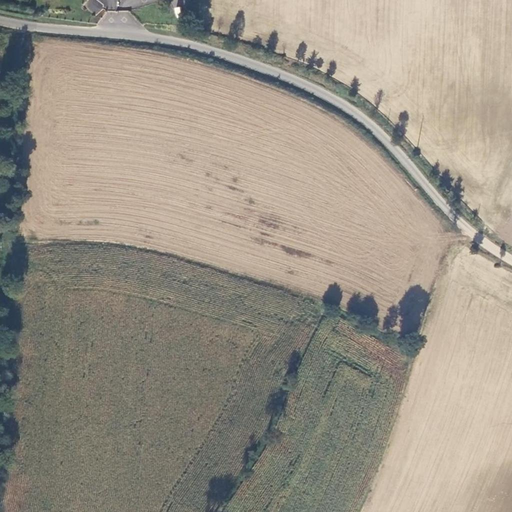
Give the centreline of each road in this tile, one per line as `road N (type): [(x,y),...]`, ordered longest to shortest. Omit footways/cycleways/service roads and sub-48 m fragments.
road 1 (unclassified): [(0,20),(178,41),(322,93),(360,116),(454,216),(511,261)]
road 2 (track): [(0,208),(19,297),(10,451),(0,488)]
road 3 (track): [(21,24),(0,204)]
